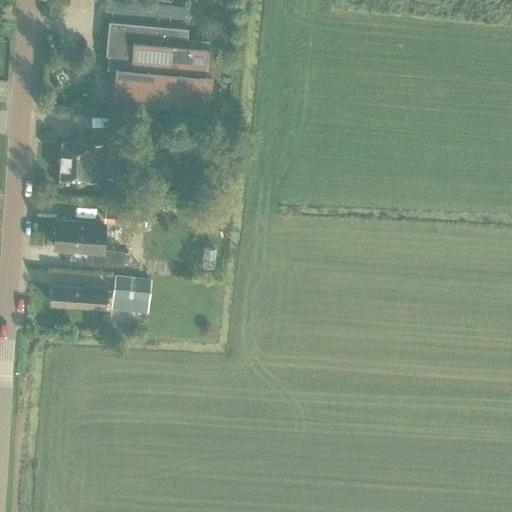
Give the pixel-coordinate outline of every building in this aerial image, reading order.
[(155,4),(155,14),(175,14),(175,5),(155,4)] [(187,27),(108,20),(106,39),(110,40),(107,67),(115,68),(112,99),(209,108),(212,75),(205,74),(208,39),(186,37),(187,27)] [(212,124),(225,126),(228,105),(215,103),(212,124)] [(136,148),(159,150),(161,119),(139,118),(136,148)] [(59,178),(96,181),(96,185),(113,186),(113,176),(119,177),(121,153),(99,151),(100,143),(61,140),(59,178)] [(105,213),(104,220),(121,221),(123,204),(106,202),(105,213)] [(56,219),(54,247),(92,249),(91,263),(123,265),(124,250),(102,249),(104,225),(94,224),(94,222),(56,219)] [(113,298),(149,301),(151,278),(115,275),(113,298)] [(51,284),(50,303),(84,306),(105,308),(107,286),(85,284),(85,287),(51,284)]
